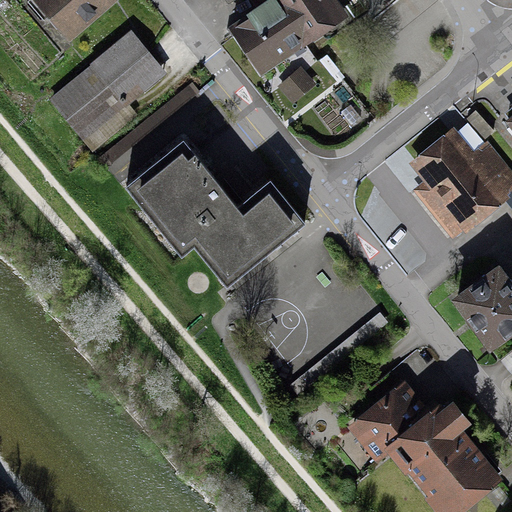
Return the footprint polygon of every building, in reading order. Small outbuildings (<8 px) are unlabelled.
[(32,0),(67,39),(111,0),(32,0)] [(256,68),(320,23),(329,35),(369,6),(364,0),(266,0),(241,18),(227,28),(256,68)] [(130,35),(53,100),(83,135),(160,71),(130,35)] [(301,69),(277,88),(293,107),(316,87),(301,69)] [(199,104),(182,83),(88,159),(105,180),(199,104)] [(477,110),(472,114),(490,134),(494,130),(477,110)] [(490,134),(472,114),(467,118),(486,137),(490,134)] [(454,128),(406,165),(420,182),(407,192),(450,246),(503,204),(511,175),(484,141),(472,151),(454,128)] [(186,140),(126,187),(182,258),(198,246),(229,285),(306,224),(272,181),(239,207),(186,140)] [(511,276),(500,260),(454,295),(490,341),(511,324),(511,276)] [(457,511),(505,473),(470,430),(481,421),(458,393),(432,413),(406,381),(350,426),(376,459),(392,446),(445,511),(457,511)]
